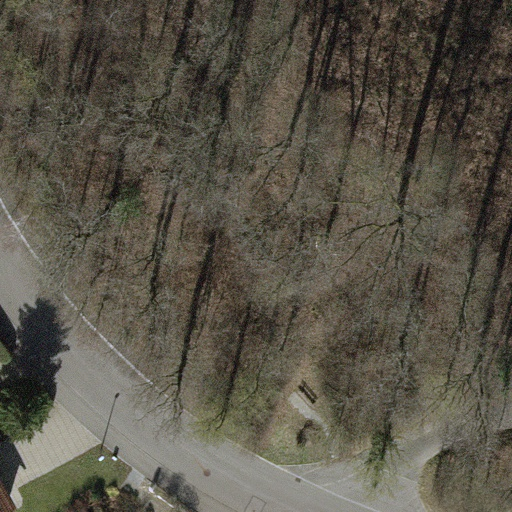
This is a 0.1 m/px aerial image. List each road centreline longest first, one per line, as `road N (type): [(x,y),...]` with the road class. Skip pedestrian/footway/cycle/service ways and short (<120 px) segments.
road 1 (residential): [(298,511),(180,444),(110,384),(0,254)]
road 2 (track): [(348,511),(382,470),(453,434),(511,419)]
